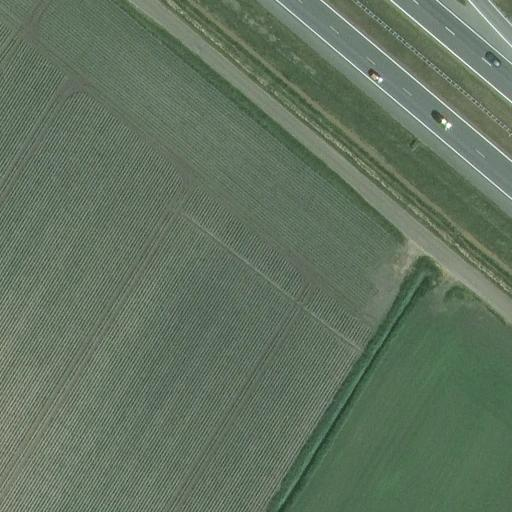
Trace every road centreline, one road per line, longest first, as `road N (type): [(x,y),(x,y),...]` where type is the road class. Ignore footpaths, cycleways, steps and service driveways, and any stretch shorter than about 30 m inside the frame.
road 1 (unclassified): [(511,313),(142,0)]
road 2 (motorway): [(285,0),(511,189)]
road 3 (motorway): [(511,86),(410,0)]
